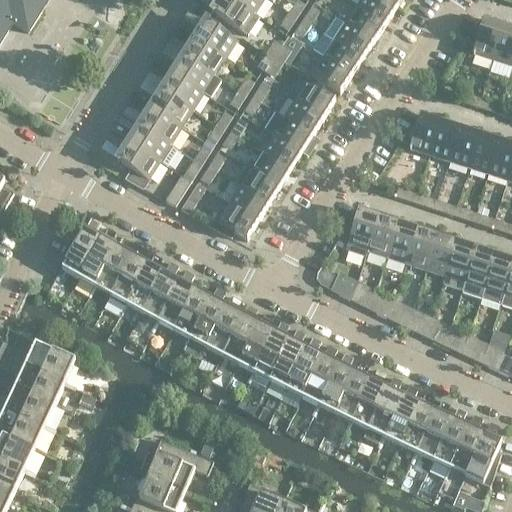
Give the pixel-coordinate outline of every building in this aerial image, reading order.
[(0,0),(0,46),(13,26),(27,35),(28,35),(42,13),(50,0),(0,0)] [(260,21),(255,17),(228,0),(222,0),(212,16),(213,17),(214,16),(248,39),(260,21)] [(265,0),(228,0),(255,17),(266,0),(265,0)] [(397,12),(379,0),(363,0),(357,9),(386,29),(397,12)] [(379,0),(397,12),(405,0),(379,0)] [(289,16),(297,21),(304,11),(296,6),(289,16)] [(357,9),(346,26),(375,46),(386,29),(357,9)] [(303,23),(311,28),(318,18),(310,13),(303,23)] [(297,21),(289,16),(283,26),(291,31),(297,21)] [(493,64),(505,29),(486,23),(486,21),(485,21),(473,58),(493,64)] [(311,28),(303,23),(297,33),(305,38),(311,28)] [(208,24),(195,43),(226,62),(237,44),(208,25),(209,24),(208,24)] [(375,46),(346,26),(334,43),(363,63),(375,46)] [(511,70),(511,31),(505,29),(493,64),(511,70)] [(312,53),(323,60),(352,80),(363,63),(334,43),(324,36),(312,53)] [(195,43),(184,60),(215,80),(226,62),(195,43)] [(275,61),(281,51),(273,46),(267,56),(275,61)] [(275,61),(282,66),(289,56),(281,51),(275,61)] [(275,61),(267,56),(260,66),(268,71),(275,61)] [(173,77),(204,97),(211,101),(222,84),(215,80),(184,60),(173,77)] [(352,80),(323,60),(311,78),(340,97),(352,80)] [(275,61),(268,71),(276,76),(282,66),(275,61)] [(173,77),(163,95),(193,114),(204,97),(173,77)] [(238,94),(246,100),(253,90),(245,84),(238,94)] [(295,104),(324,122),(336,104),(306,86),(295,104)] [(253,101),(261,106),(267,96),(259,91),(253,101)] [(246,100),(238,94),(232,104),(240,110),(246,100)] [(152,112),(182,131),(193,114),(163,95),(152,112)] [(459,105),(478,111),(481,102),(462,95),(459,105)] [(261,106),(253,101),(246,111),(254,116),(261,106)] [(481,102),(478,111),(497,117),(500,108),(481,102)] [(284,121),(313,140),(324,122),(295,104),(284,121)] [(497,117),(511,122),(511,111),(500,108),(497,117)] [(152,112),(141,129),(171,148),(182,131),(152,112)] [(276,116),(265,133),(273,138),(303,157),(308,160),(314,150),(309,147),(313,140),(284,121),(276,116)] [(430,160),(441,124),(422,118),(423,117),(421,116),(410,153),(430,160)] [(216,129),(225,134),(231,124),(223,119),(216,129)] [(449,166),(461,130),(441,124),(430,160),(449,166)] [(231,135),(239,141),(245,131),(237,125),(231,135)] [(130,146),(160,166),(167,170),(178,153),(171,148),(141,129),(130,146)] [(225,134),(216,129),(210,139),(218,144),(225,134)] [(469,172),(480,137),(461,130),(449,166),(469,172)] [(239,141),(231,135),(224,145),(233,151),(239,141)] [(488,179),(500,143),(480,137),(469,172),(488,179)] [(262,155),(292,174),(303,157),(273,138),(262,155)] [(507,185),(511,170),(511,147),(500,143),(488,179),(507,185)] [(133,174),(128,183),(143,192),(160,166),(130,146),(118,165),(119,166),(119,165),(133,174)] [(194,163),(203,168),(212,154),(203,149),(194,163)] [(246,169),(281,191),(292,174),(262,155),(256,166),(251,162),(246,169)] [(209,170),(217,175),(223,165),(215,160),(209,170)] [(203,168),(194,163),(188,173),(183,180),(192,186),(203,168)] [(240,190),(270,209),(281,191),(246,169),(235,187),(240,190)] [(217,175),(209,170),(202,180),(211,185),(217,175)] [(167,206),(176,210),(192,186),(183,180),(173,195),(167,206)] [(5,186),(0,182),(0,235),(1,236),(5,227),(0,224),(0,220),(14,197),(3,190),(5,186)] [(229,207),(259,226),(270,209),(240,190),(229,207)] [(415,207),(418,197),(398,191),(395,200),(415,207)] [(437,203),(418,197),(415,207),(434,213),(437,203)] [(440,198),(438,204),(448,207),(450,201),(440,198)] [(188,203),(181,213),(191,219),(197,208),(188,203)] [(448,207),(438,204),(437,203),(434,213),(454,219),(457,210),(448,207)] [(214,232),(230,240),(233,234),(247,244),(259,226),(229,207),(214,232)] [(476,216),(457,210),(454,219),(473,226),(476,216)] [(366,260),(368,254),(379,220),(359,214),(346,254),(366,260)] [(492,232),(495,222),(476,216),(473,226),(492,232)] [(387,261),(399,226),(379,220),(368,254),(387,261)] [(92,221),(62,272),(79,281),(102,242),(95,238),(101,226),(92,221)] [(511,237),(511,227),(495,222),(492,232),(511,238),(511,237)] [(418,233),(399,226),(387,261),(408,267),(418,233)] [(426,273),(438,239),(418,233),(408,267),(426,273)] [(457,246),(438,239),(426,273),(446,280),(457,246)] [(79,281),(95,290),(117,251),(102,242),(79,281)] [(462,293),(476,252),(457,246),(446,280),(443,287),(462,293)] [(133,260),(117,251),(95,290),(110,299),(133,260)] [(462,295),(482,302),(496,258),(476,252),(462,293),(462,295)] [(500,308),(511,271),(511,263),(496,258),(482,302),(500,308)] [(110,299),(126,308),(148,268),(133,260),(110,299)] [(164,277),(142,317),(158,325),(180,286),(173,282),(179,270),(170,265),(164,277)] [(148,268),(126,308),(142,317),(164,277),(148,268)] [(511,271),(500,308),(511,312),(511,271)] [(321,272),(317,284),(332,288),(335,276),(321,272)] [(180,286),(158,325),(174,334),(196,294),(189,290),(195,279),(186,274),(180,286)] [(350,303),(359,285),(349,280),(345,288),(340,298),(350,303)] [(211,287),(202,282),(196,294),(204,299),(211,287)] [(336,283),(331,293),(340,298),(345,288),(336,283)] [(211,302),(190,343),(206,351),(227,311),(220,307),(226,296),(217,291),(211,302)] [(174,334),(190,343),(211,302),(204,299),(196,294),(174,334)] [(368,312),(373,302),(364,297),(359,308),(368,312)] [(381,306),(373,302),(368,312),(386,321),(395,303),(385,298),(381,306)] [(206,351),(222,360),(243,320),(227,311),(206,351)] [(405,330),(410,320),(401,316),(396,326),(405,330)] [(243,320),(222,360),(238,368),(259,328),(243,320)] [(410,320),(405,330),(414,334),(419,324),(410,320)] [(254,377),(270,385),(291,344),(284,341),(290,329),(281,324),(275,336),(254,377)] [(238,368),(254,377),(275,336),(259,328),(238,368)] [(297,332),(291,344),(270,385),(286,393),(307,352),(300,349),(306,337),(297,332)] [(442,348),(447,338),(439,334),(434,344),(442,348)] [(456,342),(447,338),(442,348),(451,352),(456,342)] [(485,355),(488,347),(470,339),(461,357),(480,366),(485,355)] [(307,352),(286,393),(303,401),(323,361),(316,357),(322,345),(313,341),(307,352)] [(21,354),(16,365),(65,388),(76,365),(36,346),(30,358),(21,354)] [(323,361),(303,401),(319,409),(339,369),(332,365),(338,353),(329,349),(323,361)] [(485,355),(480,366),(488,370),(493,359),(485,355)] [(319,409),(335,417),(355,377),(348,373),(354,361),(345,356),(339,369),(319,409)] [(15,391),(55,410),(65,388),(16,365),(11,376),(20,380),(15,391)] [(335,417),(351,425),(371,385),(355,377),(335,417)] [(388,392),(368,433),(384,441),(404,400),(397,397),(402,385),(393,380),(388,392)] [(351,425),(368,433),(388,392),(371,385),(351,425)] [(404,400),(384,441),(400,449),(420,408),(413,405),(418,393),(419,393),(410,388),(409,388),(404,400)] [(1,397),(0,399),(0,410),(45,431),(55,410),(15,391),(10,402),(1,397)] [(420,408),(400,449),(417,457),(436,416),(420,408)] [(45,431),(0,410),(0,436),(35,453),(45,431)] [(274,415),(264,410),(259,420),(258,421),(268,426),(269,425),(274,415)] [(452,423),(433,464),(450,472),(468,431),(462,428),(467,415),(458,411),(452,423)] [(417,457),(433,464),(452,423),(436,416),(417,457)] [(468,431),(450,472),(466,479),(485,438),(478,435),(483,423),(474,418),(468,431)] [(485,438),(466,479),(491,491),(502,458),(497,456),(500,451),(502,446),(494,442),(500,430),(490,426),(485,438)] [(0,463),(25,475),(35,453),(0,436),(0,463)] [(140,476),(149,480),(186,496),(195,474),(208,480),(214,467),(161,444),(154,461),(147,458),(140,476)] [(215,449),(206,445),(200,457),(210,461),(215,449)] [(251,470),(252,470),(263,475),(269,461),(256,456),(251,470)] [(25,475),(0,463),(0,489),(15,497),(25,475)] [(178,511),(186,496),(149,480),(141,499),(139,498),(132,511),(178,511)] [(0,511),(7,511),(15,497),(0,489),(0,511)] [(281,511),(284,506),(265,498),(266,495),(250,489),(240,511),(281,511)]
